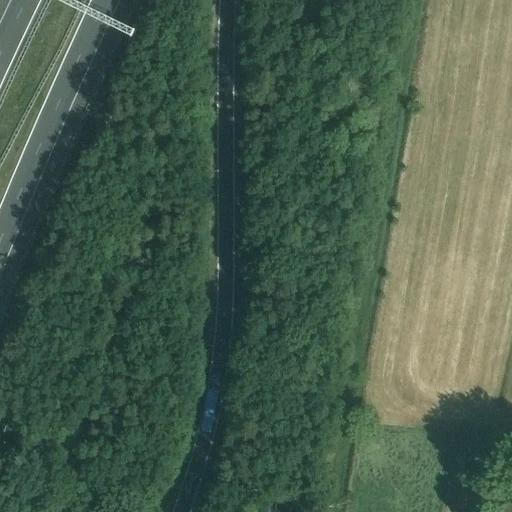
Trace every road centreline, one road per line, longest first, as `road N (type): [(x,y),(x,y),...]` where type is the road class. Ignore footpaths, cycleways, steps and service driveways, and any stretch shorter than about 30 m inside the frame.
road 1 (motorway): [(181,511),(220,360),(227,0)]
road 2 (motorway): [(0,249),(109,0)]
